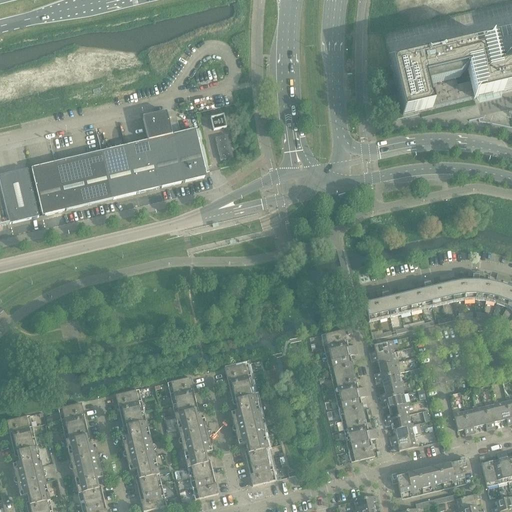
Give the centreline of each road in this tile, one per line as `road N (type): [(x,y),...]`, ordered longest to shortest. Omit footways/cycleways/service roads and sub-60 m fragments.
road 1 (residential): [(389,465),(347,292),(459,266),(511,272)]
road 2 (tertiary): [(0,267),(187,221)]
road 3 (residential): [(0,142),(177,99)]
road 4 (tertiary): [(341,188),(455,170),(511,180)]
road 5 (residential): [(177,99),(228,87),(232,69),(208,45),(173,85)]
road 6 (tertiary): [(187,221),(341,188)]
road 7 (tertiary): [(291,0),(293,140)]
road 8 (tertiary): [(511,155),(458,143),(375,154)]
road 9 (residential): [(238,511),(208,377)]
road 10 (tertiary): [(339,137),(335,0)]
road 11 (residential): [(251,508),(380,470)]
